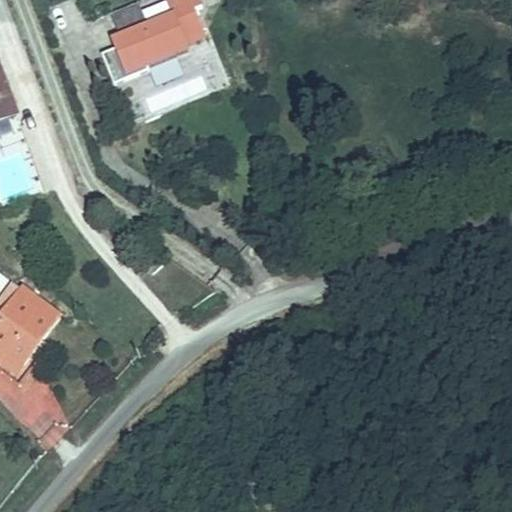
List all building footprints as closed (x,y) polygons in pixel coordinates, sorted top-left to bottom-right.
[(129,36),(132,44),(122,48),(110,53),(121,83),(157,70),(154,63),(196,47),(195,44),(214,37),(204,11),(213,8),(209,0),(179,0),(177,1),(183,16),(157,25),(129,36)] [(149,2),(120,12),(124,22),(152,11),(149,2)] [(152,11),(124,22),(129,36),(157,25),(152,11)] [(129,36),(119,39),(122,48),(132,44),(129,36)] [(0,136),(38,125),(18,64),(0,69),(0,136)] [(24,286),(0,320),(0,356),(1,357),(5,350),(27,365),(63,313),(24,286)]
